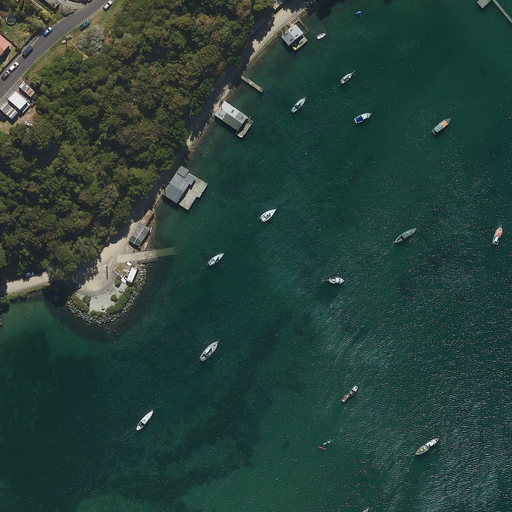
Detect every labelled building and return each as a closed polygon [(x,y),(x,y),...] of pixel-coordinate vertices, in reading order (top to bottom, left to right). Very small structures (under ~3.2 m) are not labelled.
[(293,26),(282,36),(288,44),(300,34),(293,26)] [(0,53),(9,43),(0,34),(0,53)] [(36,90),(25,79),(19,86),(29,96),(36,90)] [(27,101),(16,91),(8,99),(19,109),(27,101)] [(248,117),(224,100),(213,115),(237,132),(248,117)] [(17,112),(6,102),(0,108),(11,119),(17,112)] [(178,164),(160,193),(177,203),(190,183),(192,184),(196,178),(186,172),(188,170),(178,164)] [(130,239),(140,246),(152,229),(145,225),(154,212),(149,209),(130,239)]
